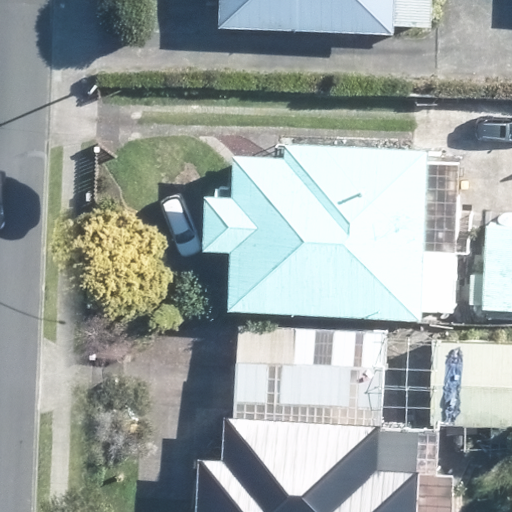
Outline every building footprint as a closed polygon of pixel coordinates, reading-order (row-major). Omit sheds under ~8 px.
[(428,19),(435,19),(435,0),(224,0),(224,21),(231,21),(385,28),(400,29),(402,18),(428,19)] [(434,142),(425,142),(293,136),(293,151),(242,149),(240,191),(213,189),(211,243),(239,243),(237,302),(300,306),(349,307),(389,310),(428,312),(428,303),(458,303),(460,247),(429,245),(433,164),(434,142)] [(511,305),(511,220),(492,220),(487,304),(511,305)] [(436,420),(446,420),(511,421),(511,338),(438,336),(436,420)] [(298,360),(283,359),(243,357),(241,412),(231,412),(229,453),(204,451),(202,502),(201,511),(456,511),(458,468),(444,467),(446,423),(384,419),(386,364),(346,362),(298,360)]
